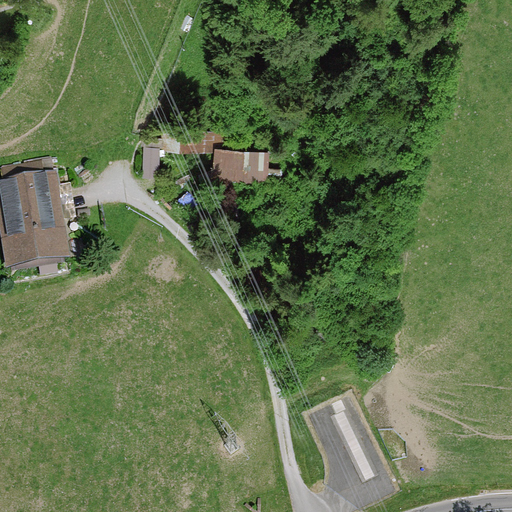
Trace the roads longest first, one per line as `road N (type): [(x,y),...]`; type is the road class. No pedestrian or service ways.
road 1 (track): [(352,376),(363,330),(351,303),(359,181),(384,101),(377,0)]
road 2 (track): [(290,465),(265,354),(227,284),(152,207),(113,193),(82,197)]
road 3 (track): [(278,400),(346,374),(392,384)]
